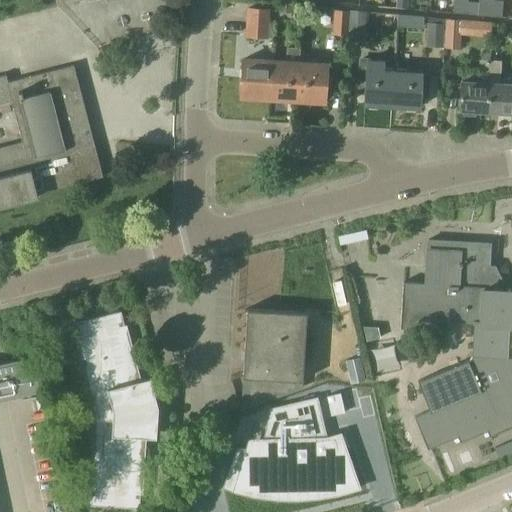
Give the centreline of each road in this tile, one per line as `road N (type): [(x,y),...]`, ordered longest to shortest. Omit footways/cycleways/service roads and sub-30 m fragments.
road 1 (residential): [(399,184),(384,158),(338,143),(199,134)]
road 2 (residential): [(197,239),(399,184)]
road 3 (residential): [(0,292),(197,239)]
road 4 (residential): [(211,0),(199,134)]
